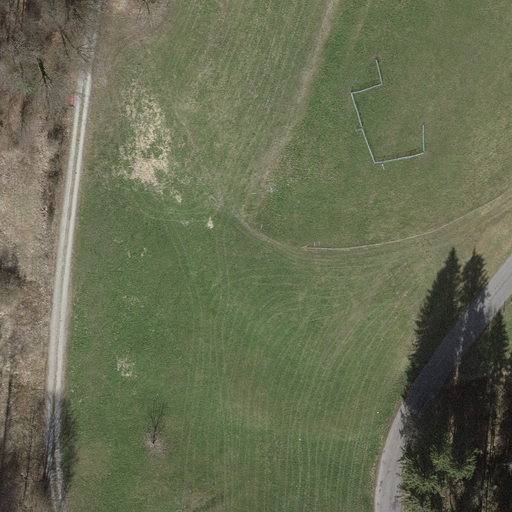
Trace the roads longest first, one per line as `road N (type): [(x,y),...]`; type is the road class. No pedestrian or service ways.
road 1 (track): [(60,511),(53,440),(58,292),(91,0)]
road 2 (tertiary): [(388,511),(397,445),(420,398),(511,275)]
